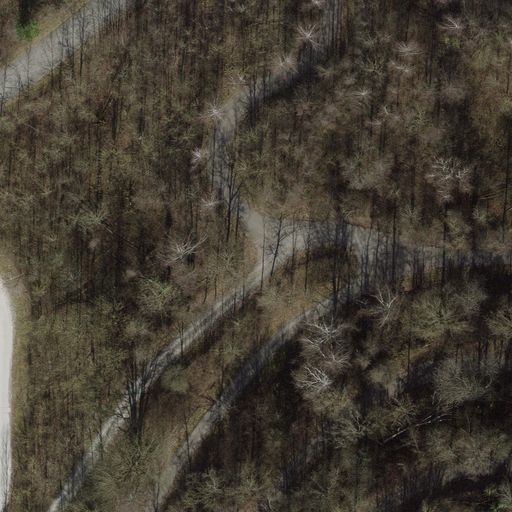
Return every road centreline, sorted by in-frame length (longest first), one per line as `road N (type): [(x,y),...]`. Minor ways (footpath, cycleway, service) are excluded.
road 1 (track): [(150,511),(265,353),(380,273),(389,248)]
road 2 (track): [(65,511),(138,400),(265,276),(287,233)]
road 3 (track): [(332,0),(335,26),(318,62),(253,96),(229,117),(218,144),(216,172),(229,200),(252,225),(287,233)]
road 4 (track): [(511,355),(473,353),(380,388),(282,475),(267,511)]
road 5 (track): [(287,233),(511,256)]
road 6 (track): [(3,511),(11,488),(10,334),(0,290)]
road 7 (track): [(119,0),(0,90)]
road 8 (track): [(511,473),(454,479),(379,511)]
